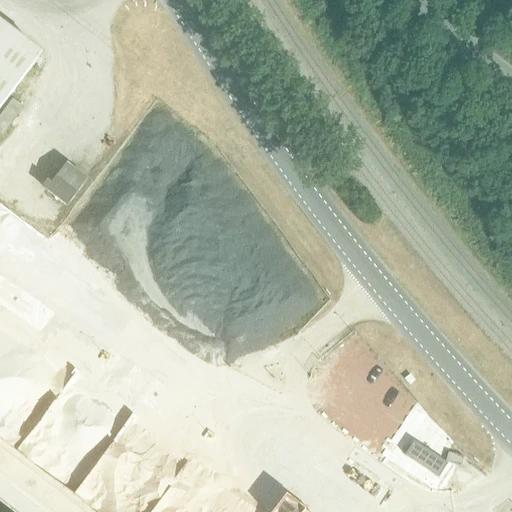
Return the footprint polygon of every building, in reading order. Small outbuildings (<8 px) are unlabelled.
[(0,108),(40,56),(0,25),(0,108)] [(0,116),(0,138),(23,109),(12,101),(0,116)] [(45,192),(66,207),(86,181),(66,165),(45,192)] [(60,238),(75,249),(86,234),(71,223),(60,238)] [(424,482),(443,455),(405,427),(385,454),(424,482)] [(452,489),(459,465),(441,460),(434,483),(452,489)]
